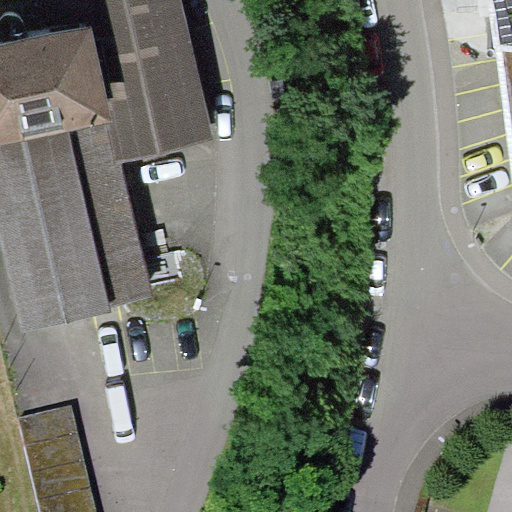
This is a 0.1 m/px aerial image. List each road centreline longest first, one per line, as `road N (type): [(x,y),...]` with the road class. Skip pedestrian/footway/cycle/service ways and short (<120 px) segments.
road 1 (residential): [(422,310),(397,0)]
road 2 (residential): [(217,0),(251,121),(257,233)]
road 3 (residential): [(422,310),(371,511)]
